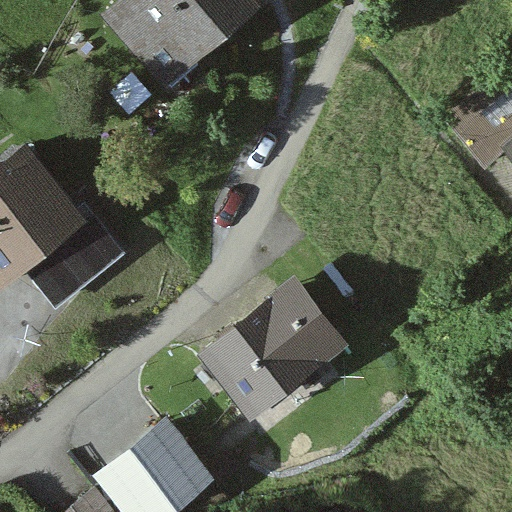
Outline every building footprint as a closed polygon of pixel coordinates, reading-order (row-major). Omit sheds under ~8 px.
[(139,0),(125,12),(191,90),(296,0),(139,0)] [(511,69),(460,116),(505,168),(511,161),(511,69)] [(52,136),(0,180),(0,293),(10,305),(118,215),(52,136)] [(326,266),(230,351),(294,423),(390,337),(326,266)] [(153,437),(108,476),(138,511),(163,511),(195,485),(153,437)]
